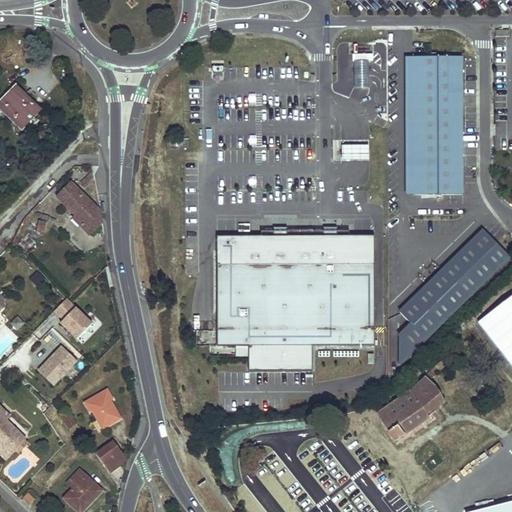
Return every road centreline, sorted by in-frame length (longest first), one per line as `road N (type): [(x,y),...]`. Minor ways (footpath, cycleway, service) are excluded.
road 1 (tertiary): [(121,160),(122,256),(165,454)]
road 2 (residential): [(483,20),(484,178),(511,214)]
road 3 (residential): [(323,20),(483,20)]
road 4 (residential): [(0,238),(69,164),(121,160)]
road 5 (residential): [(182,38),(220,25),(323,20)]
